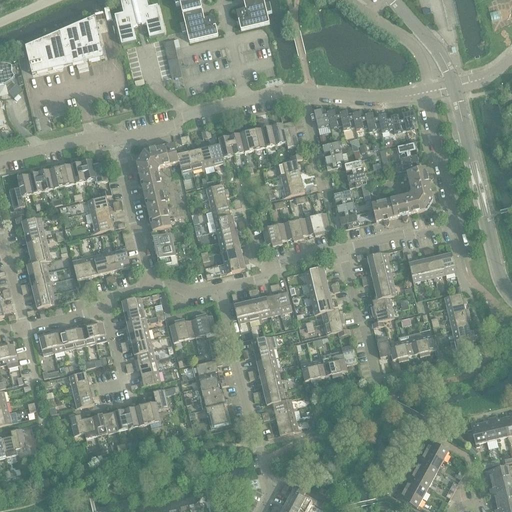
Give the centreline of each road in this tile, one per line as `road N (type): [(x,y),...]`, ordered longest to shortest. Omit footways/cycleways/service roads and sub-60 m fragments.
road 1 (residential): [(217,288),(270,493),(260,511)]
road 2 (residential): [(115,141),(192,114),(307,92)]
road 3 (residential): [(150,286),(115,141)]
road 4 (residential): [(455,226),(428,92)]
road 5 (residential): [(376,378),(340,249)]
road 6 (residential): [(307,92),(428,92)]
